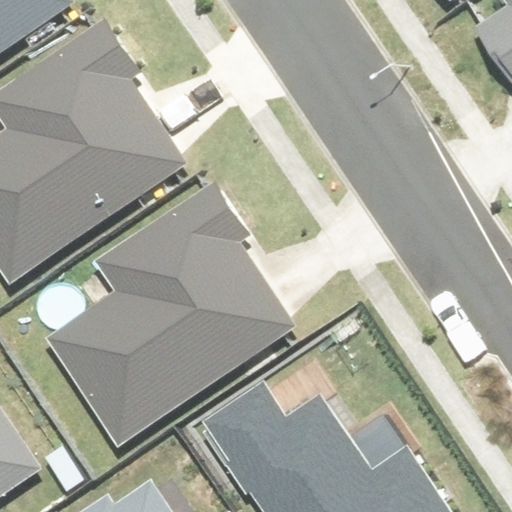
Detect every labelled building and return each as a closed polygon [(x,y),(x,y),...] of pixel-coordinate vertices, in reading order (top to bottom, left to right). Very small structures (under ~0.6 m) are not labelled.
[(0,0),(0,64),(31,44),(38,55),(66,37),(58,26),(85,9),(79,0),(0,0)] [(445,0),(453,12),(470,0),(445,0)] [(511,2),(507,7),(511,14),(511,17),(486,35),(511,73),(511,2)] [(140,209),(149,222),(182,200),(173,187),(195,173),(135,81),(144,75),(114,30),(3,103),(24,135),(0,150),(0,256),(21,287),(140,209)] [(250,371),(261,386),(296,363),(290,353),(308,341),(245,247),(254,242),(222,194),(108,270),(129,302),(61,347),(130,450),(250,371)] [(268,391),(208,429),(261,511),(446,511),(388,421),(356,441),(337,410),(296,436),(268,391)] [(0,503),(44,476),(5,414),(0,416),(0,503)] [(176,511),(162,490),(127,511),(117,511),(114,507),(105,511),(176,511)]
